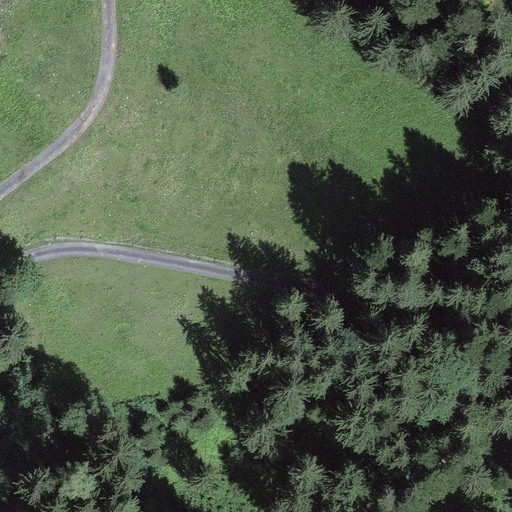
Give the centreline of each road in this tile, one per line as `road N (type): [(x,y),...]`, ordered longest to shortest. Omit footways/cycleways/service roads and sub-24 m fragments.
road 1 (unclassified): [(511,323),(75,248),(0,271)]
road 2 (track): [(0,193),(90,114),(106,76),(109,0)]
